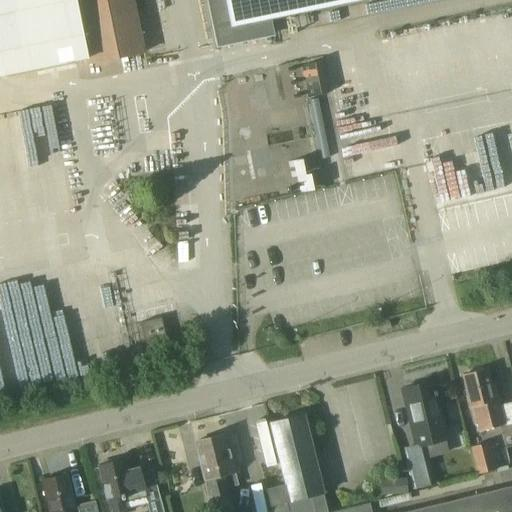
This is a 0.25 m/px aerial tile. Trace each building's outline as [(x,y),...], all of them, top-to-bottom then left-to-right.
[(0,0),(0,76),(87,58),(88,64),(143,53),(132,0),(0,0)] [(208,0),(218,46),(273,35),(270,19),(361,0),(208,0)] [(50,99),(0,107),(0,220),(23,217),(12,157),(38,152),(47,204),(68,200),(50,99)] [(140,324),(148,359),(169,353),(161,319),(140,324)] [(54,362),(54,379),(75,378),(74,361),(54,362)] [(474,407),(480,432),(506,425),(495,382),(492,383),(488,369),(462,376),(471,408),(474,407)] [(403,450),(414,490),(437,484),(427,445),(445,440),(431,384),(403,391),(418,446),(403,450)] [(511,511),(511,487),(409,511),(370,511),(369,505),(340,511),(327,511),(304,416),(271,424),(286,486),(266,490),(271,511),(511,511)] [(205,481),(212,511),(217,511),(232,508),(228,489),(238,487),(235,473),(237,473),(232,454),(230,455),(225,435),(195,443),(204,481),(205,481)] [(470,449),(477,475),(497,470),(490,444),(470,449)] [(124,461),(99,467),(110,511),(126,511),(126,509),(147,504),(148,511),(162,511),(152,471),(141,474),(139,469),(127,472),(124,461)] [(68,475),(42,482),(49,511),(97,511),(95,501),(76,506),(68,475)] [(381,481),(381,496),(407,496),(407,479),(381,481)]
